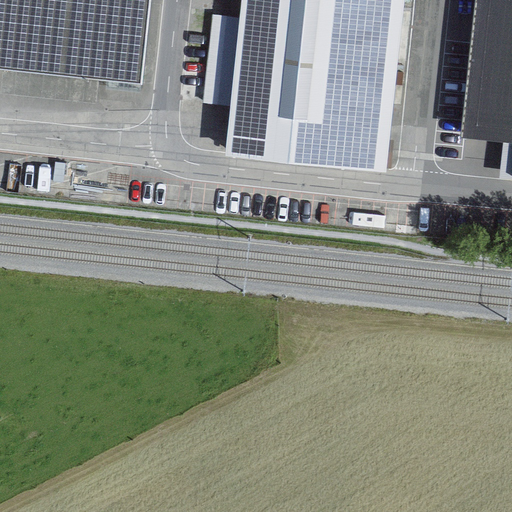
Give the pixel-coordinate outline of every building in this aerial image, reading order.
[(0,0),(0,66),(140,82),(149,0),(0,0)] [(245,0),(244,19),(235,107),(232,136),(230,150),(382,166),(383,152),(399,0),(245,0)] [(511,0),(479,0),(465,136),(505,141),(511,141),(511,0)] [(235,107),(244,19),(211,15),(202,104),(235,107)] [(511,180),(511,141),(505,141),(500,179),(511,180)]
